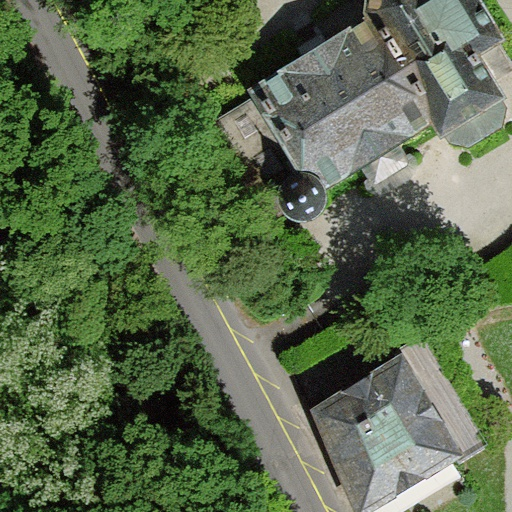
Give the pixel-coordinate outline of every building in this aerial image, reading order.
[(319,183),(323,188),(435,119),(444,134),(445,133),(502,98),(504,97),(477,55),(504,40),(479,0),(371,0),(370,12),(375,18),(258,90),(262,97),(312,181),(319,183)] [(269,221),(290,208),(286,200),(291,186),(304,179),(312,181),(262,97),(211,127),(269,221)] [(508,109),(502,98),(445,133),(451,143),(471,147),(503,127),(508,109)] [(312,181),(304,179),(291,186),(286,200),(290,208),(293,214),(308,218),(321,211),(326,197),(323,188),(319,183),(312,181)] [(435,354),(405,372),(455,454),(485,435),(435,354)] [(405,372),(403,369),(327,417),(367,511),(456,456),(455,454),(405,372)]
